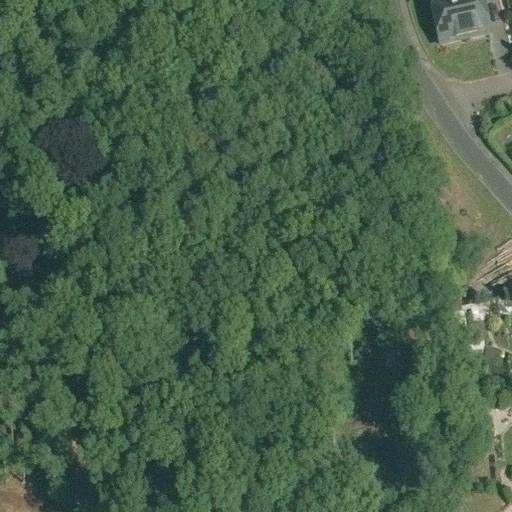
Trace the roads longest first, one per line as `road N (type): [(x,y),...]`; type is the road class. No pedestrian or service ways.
road 1 (residential): [(385,0),(395,46),(432,112)]
road 2 (residential): [(432,112),(511,204)]
